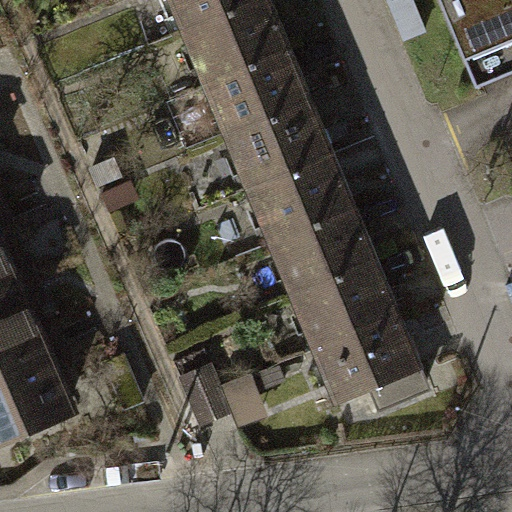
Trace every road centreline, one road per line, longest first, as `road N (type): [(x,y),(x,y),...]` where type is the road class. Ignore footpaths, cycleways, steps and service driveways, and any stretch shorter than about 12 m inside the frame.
road 1 (residential): [(347,0),(511,382)]
road 2 (residential): [(164,511),(511,461)]
